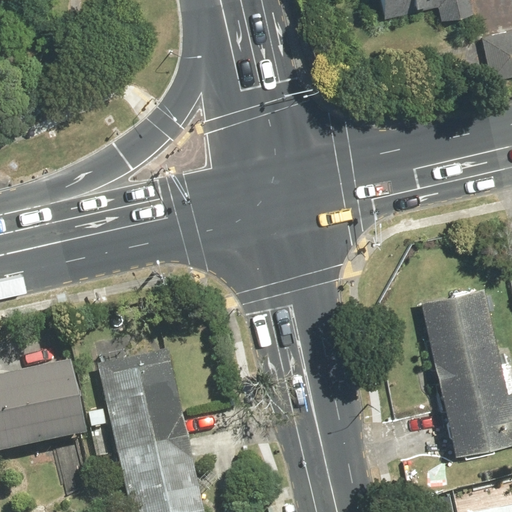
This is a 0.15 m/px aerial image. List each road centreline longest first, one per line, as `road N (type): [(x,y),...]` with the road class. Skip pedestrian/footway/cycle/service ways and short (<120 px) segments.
road 1 (secondary): [(338,511),(269,192)]
road 2 (secondary): [(36,246),(172,114),(185,86),(198,0)]
road 3 (secondary): [(269,192),(511,143)]
road 4 (secondary): [(36,246),(269,192)]
road 5 (secondary): [(269,192),(229,0)]
